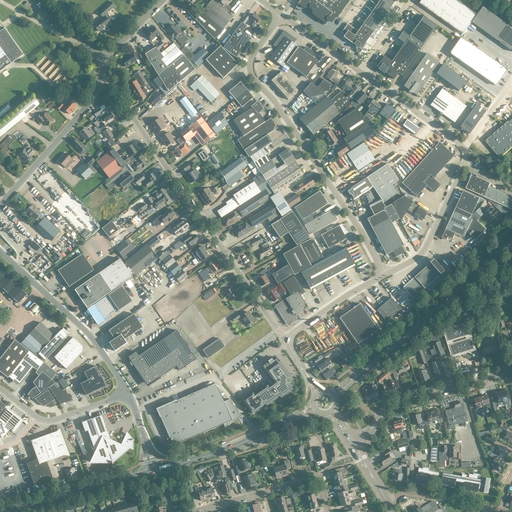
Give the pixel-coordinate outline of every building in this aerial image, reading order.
[(212,0),(202,12),(195,20),(215,39),(233,18),(221,8),(224,5),(224,6),(227,3),(227,2),(228,0),(218,0),(216,3),(212,0)] [(309,11),(316,0),(301,0),(298,5),(297,5),(295,8),(298,10),(307,9),(307,10),(309,11)] [(316,0),(309,11),(311,12),(312,12),(312,15),(326,24),(328,22),(330,22),(331,21),(332,22),(337,16),(338,17),(349,0),(316,0)] [(360,54),(367,43),(366,43),(395,1),(393,0),(380,0),(358,31),(348,24),(341,33),(345,36),(344,37),(352,43),(353,46),(356,49),(357,52),(360,54)] [(422,0),(420,4),(463,35),(477,15),(456,0),(422,0)] [(112,2),(110,4),(99,13),(103,17),(115,6),(112,2)] [(407,9),(412,13),(415,8),(410,4),(407,9)] [(194,16),(198,12),(193,7),(189,11),(194,16)] [(511,50),(511,27),(483,7),(472,23),(511,51),(511,50)] [(250,32),(252,33),(255,36),(262,27),(257,24),(260,19),(254,14),(250,19),(253,20),(250,24),(254,27),(250,32)] [(409,37),(403,32),(398,39),(405,44),(392,62),(384,56),(377,67),(380,69),(379,70),(384,73),(384,72),(394,79),(398,73),(402,76),(438,25),(424,16),(409,37)] [(99,32),(111,23),(106,17),(94,26),(99,32)] [(0,72),(24,55),(5,28),(0,31),(0,46),(1,48),(0,49),(0,23),(1,23),(0,21),(0,72)] [(242,23),(231,37),(244,46),(250,38),(247,36),(242,32),(247,26),(244,24),(242,23)] [(183,40),(186,37),(182,33),(181,34),(179,33),(181,31),(176,26),(175,27),(173,25),(168,30),(171,33),(168,35),(172,39),(174,41),(176,39),(180,36),(183,40)] [(154,27),(146,35),(151,41),(156,36),(161,42),(164,39),(159,33),(154,27)] [(284,31),(276,42),(276,44),(275,46),(278,48),(271,58),(283,67),(298,47),(294,44),(296,40),(284,31)] [(180,36),(176,39),(183,45),(189,40),(186,37),(183,40),(180,36)] [(244,46),(231,37),(223,48),(236,58),(244,46)] [(492,60),(460,39),(449,56),(481,77),(492,60)] [(196,69),(177,46),(162,58),(155,48),(146,54),(148,59),(168,92),(196,69)] [(190,60),(198,68),(201,70),(207,64),(204,61),(206,60),(207,61),(212,56),(211,56),(203,47),(190,60)] [(207,61),(206,61),(224,79),(238,65),(221,47),(211,56),(212,56),(207,61)] [(298,47),(286,63),(306,77),(318,61),(313,58),(315,55),(305,47),(303,51),(298,47)] [(145,61),(143,56),(141,55),(138,57),(139,57),(136,59),(133,54),(123,60),(127,67),(137,61),(140,59),(142,62),(145,61)] [(440,63),(427,54),(404,86),(417,95),(440,63)] [(443,64),(436,74),(459,91),(466,81),(443,64)] [(333,82),(336,84),(339,80),(335,78),(338,75),(332,70),(330,73),(327,78),(332,82),(333,82)] [(135,74),(143,87),(147,84),(140,71),(135,74)] [(288,100),(298,91),(281,72),(271,81),(288,100)] [(318,75),(311,83),(303,92),(310,99),(325,95),(324,93),(328,91),(332,86),(318,75)] [(220,94),(202,76),(193,84),(211,103),(220,94)] [(158,88),(163,84),(157,77),(153,81),(158,88)] [(129,85),(135,94),(140,91),(142,90),(139,86),(140,85),(136,80),(129,85)] [(235,100),(247,90),(244,86),(245,85),(242,80),(234,84),(235,86),(229,92),(232,96),(235,100)] [(342,88),(348,93),(350,90),(351,91),(354,86),(347,81),(342,88)] [(348,93),(346,95),(347,96),(345,98),(349,103),(347,104),(348,106),(354,102),(351,98),(354,94),(356,96),(362,89),(361,89),(357,86),(356,88),(354,86),(351,91),(350,90),(348,93)] [(430,105),(455,123),(466,107),(442,89),(430,105)] [(140,91),(135,94),(140,101),(146,97),(145,96),(146,95),(145,93),(144,94),(142,90),(140,91)] [(247,90),(235,100),(242,108),(253,98),(247,90)] [(343,91),(341,92),(334,98),(330,101),(327,97),(300,119),(313,135),(340,113),(348,106),(347,104),(349,103),(345,98),(347,96),(346,95),(343,91)] [(156,95),(155,93),(153,95),(154,96),(150,100),(153,104),(165,95),(163,92),(158,96),(157,94),(156,95)] [(357,102),(360,105),(367,97),(362,92),(354,100),(357,102)] [(16,111),(0,124),(7,131),(22,119),(39,105),(33,97),(16,111)] [(165,97),(157,103),(159,106),(167,100),(165,97)] [(185,97),(180,101),(183,105),(188,101),(185,97)] [(370,108),(375,101),(371,98),(370,100),(368,98),(363,103),(370,108)] [(375,101),(370,108),(368,111),(375,115),(381,106),(375,101)] [(64,107),(60,103),(56,108),(60,111),(61,112),(64,109),(69,114),(73,110),(74,111),(75,109),(75,108),(69,102),(64,107)] [(243,137),(265,122),(259,113),(264,109),(257,102),(251,107),(252,108),(233,121),(243,137)] [(156,104),(149,111),(151,113),(159,106),(156,104)] [(380,113),(388,119),(395,110),(387,104),(380,113)] [(469,134),(485,111),(475,104),(476,105),(460,127),(461,128),(461,130),(466,131),(469,134)] [(109,114),(114,111),(114,110),(111,106),(110,106),(104,109),(104,110),(102,111),(100,108),(93,112),(96,117),(99,115),(100,116),(103,114),(104,117),(107,115),(107,114),(108,113),(109,114)] [(167,109),(164,110),(168,117),(169,116),(171,118),(175,116),(173,113),(171,115),(167,109)] [(199,116),(195,109),(189,113),(189,117),(192,121),(199,116)] [(107,115),(104,117),(103,117),(100,119),(102,122),(105,121),(106,122),(116,116),(115,115),(116,114),(114,111),(109,114),(108,113),(107,114),(107,115)] [(91,121),(94,117),(90,113),(88,112),(85,116),(91,121)] [(42,116),(40,114),(36,118),(41,124),(43,121),(48,126),(53,121),(46,113),(42,116)] [(206,124),(215,135),(228,125),(227,124),(228,123),(219,113),(206,124)] [(349,113),(339,120),(344,128),(354,120),(349,113)] [(194,136),(202,146),(215,136),(201,118),(180,134),(187,142),(194,136)] [(265,122),(243,137),(237,140),(244,150),(268,135),(277,128),(271,118),(265,122)] [(401,128),(403,123),(393,118),(391,123),(401,128)] [(164,123),(161,119),(151,125),(153,129),(154,128),(157,133),(165,128),(163,124),(164,123)] [(411,123),(407,120),(402,126),(414,135),(419,128),(415,125),(411,122),(411,123)] [(99,126),(100,126),(97,121),(93,123),(100,131),(101,130),(99,126)] [(347,148),(349,151),(376,133),(369,122),(343,139),(348,147),(347,148)] [(511,147),(511,126),(509,123),(508,122),(485,142),(500,158),(511,147)] [(91,136),(92,136),(94,134),(90,130),(88,131),(85,128),(80,133),(86,140),(91,136)] [(109,128),(107,129),(103,132),(108,140),(109,143),(113,140),(111,138),(114,137),(109,128)] [(131,129),(123,135),(125,137),(133,132),(131,129)] [(338,141),(331,130),(324,135),(331,146),(338,141)] [(163,141),(167,146),(174,141),(171,138),(172,137),(169,133),(161,138),(163,141)] [(7,148),(15,140),(10,135),(0,145),(0,147),(2,150),(0,151),(0,158),(4,163),(13,154),(7,148)] [(122,135),(114,141),(117,144),(124,138),(122,135)] [(268,135),(244,150),(249,159),(250,158),(263,150),(273,143),(268,135)] [(83,150),(85,148),(77,139),(72,144),(81,152),(83,154),(85,152),(83,150)] [(189,148),(184,142),(180,145),(173,150),(178,157),(176,158),(177,159),(184,155),(183,153),(189,148)] [(358,171),(375,160),(364,143),(347,154),(358,171)] [(439,143),(419,165),(434,178),(454,156),(439,143)] [(138,151),(133,144),(126,149),(130,156),(138,151)] [(344,144),(335,150),(340,157),(349,151),(347,148),(344,144)] [(25,152),(27,150),(26,148),(18,156),(27,165),(29,162),(24,156),(27,153),(25,152)] [(28,150),(27,150),(25,152),(27,153),(24,156),(29,162),(34,157),(33,155),(35,153),(30,148),(28,150)] [(264,190),(265,190),(265,189),(270,197),(304,175),(293,158),(294,158),(287,148),(278,154),(278,155),(270,160),(258,169),(269,187),(265,189),(264,190)] [(209,157),(204,150),(198,154),(203,161),(209,157)] [(250,158),(253,161),(258,169),(270,160),(263,150),(250,158)] [(120,164),(110,151),(97,162),(110,178),(131,161),(128,158),(120,164)] [(72,159),(73,160),(75,156),(73,154),(70,158),(65,153),(58,161),(65,167),(72,159)] [(214,154),(210,156),(216,164),(219,162),(214,154)] [(132,166),(136,172),(142,168),(147,165),(141,156),(136,159),(138,162),(132,166)] [(252,179),(254,182),(233,196),(234,197),(226,203),(227,205),(217,212),(221,218),(231,211),(265,190),(264,190),(265,189),(269,187),(258,169),(253,161),(251,162),(250,163),(245,156),(241,159),(234,164),(239,172),(248,166),(251,171),(252,171),(256,177),(252,179)] [(95,161),(91,157),(85,162),(89,167),(95,161)] [(84,163),(76,170),(85,180),(86,179),(87,180),(93,174),(92,174),(93,173),(84,163)] [(185,172),(191,168),(188,164),(182,167),(185,172)] [(221,174),(220,175),(222,179),(224,178),(226,181),(226,182),(229,187),(243,177),(239,172),(234,164),(220,173),(221,174)] [(373,187),(375,190),(380,199),(382,201),(383,203),(397,193),(392,185),(399,181),(387,164),(347,191),(350,196),(351,195),(354,200),(373,187)] [(434,178),(419,165),(402,184),(417,197),(427,186),(434,193),(441,185),(434,179),(434,178)] [(113,185),(118,181),(124,176),(128,173),(124,167),(109,180),(113,185)] [(197,179),(193,172),(186,176),(191,184),(197,179)] [(157,180),(153,173),(148,177),(150,180),(145,183),(147,187),(153,184),(152,183),(157,180)] [(135,180),(134,179),(129,174),(125,177),(124,176),(118,181),(123,188),(131,182),(131,183),(135,180)] [(135,180),(131,183),(132,183),(135,187),(140,182),(145,179),(142,175),(135,180)] [(484,197),(489,187),(491,183),(477,177),(477,176),(475,175),(470,177),(469,179),(470,179),(466,189),(484,197)] [(310,177),(301,183),(296,187),(299,191),(304,187),(306,190),(311,187),(315,184),(310,177)] [(225,183),(221,187),(220,187),(221,189),(222,188),(225,192),(228,187),(225,183)] [(213,192),(214,193),(216,195),(217,195),(219,194),(219,192),(219,190),(218,189),(220,187),(221,187),(219,185),(212,190),(213,192)] [(511,201),(506,195),(489,187),(484,197),(488,198),(506,217),(511,211),(511,201)] [(158,200),(167,194),(163,188),(158,192),(157,191),(156,192),(155,191),(152,194),(155,198),(156,197),(158,200)] [(200,196),(202,199),(212,193),(208,188),(206,190),(206,189),(200,192),(202,195),(200,196)] [(368,191),(366,193),(366,194),(362,197),(365,205),(373,201),(372,199),(374,198),(375,201),(380,199),(375,190),(369,193),(368,191)] [(241,214),(243,217),(270,199),(265,191),(237,209),(238,210),(241,214)] [(303,221),(328,204),(320,191),(294,208),(303,221)] [(479,208),(476,207),(480,198),(464,191),(459,200),(479,209),(479,208)] [(214,193),(213,192),(212,193),(202,199),(206,206),(214,201),(213,201),(216,199),(212,195),(214,193)] [(296,194),(285,202),(279,192),(270,198),(276,208),(282,218),(292,211),(290,208),(301,201),(296,194)] [(170,199),(167,194),(158,200),(153,203),(156,209),(165,203),(170,199)] [(422,221),(428,212),(420,207),(419,207),(413,203),(413,202),(403,196),(392,204),(400,219),(400,220),(407,210),(414,215),(422,221)] [(154,202),(150,197),(145,200),(149,206),(154,202)] [(142,199),(134,204),(136,207),(144,202),(142,199)] [(374,216),(367,219),(367,220),(370,224),(372,228),(390,219),(386,212),(385,212),(384,209),(385,208),(380,200),(369,206),(374,216)] [(459,200),(456,208),(472,215),(479,209),(459,200)] [(137,209),(140,213),(147,208),(144,204),(137,209)] [(385,212),(386,212),(390,219),(392,223),(400,219),(392,204),(391,205),(385,208),(384,209),(385,212)] [(26,212),(39,224),(36,227),(51,241),(60,231),(45,218),(44,218),(40,215),(42,214),(32,205),(26,212)] [(252,226),(253,227),(267,218),(271,224),(280,218),(277,212),(272,205),(248,219),(249,221),(252,226)] [(150,206),(147,208),(140,213),(137,215),(141,221),(154,212),(150,206)] [(469,218),(470,224),(467,232),(475,240),(486,230),(477,220),(472,215),(456,208),(454,211),(469,218)] [(479,209),(472,215),(477,220),(483,214),(481,212),(482,211),(479,208),(479,209)] [(160,222),(161,224),(163,222),(164,223),(168,221),(169,221),(172,219),(171,218),(175,215),(173,214),(174,213),(172,211),(171,211),(170,209),(161,216),(159,214),(151,221),(155,226),(160,222)] [(486,216),(490,221),(495,216),(492,212),(491,212),(489,209),(483,214),(486,216)] [(236,217),(241,214),(238,210),(233,213),(233,212),(223,219),(228,226),(233,223),(238,220),(236,217)] [(338,220),(332,210),(305,225),(310,235),(338,220)] [(452,216),(470,224),(469,218),(454,211),(452,216)] [(280,220),(297,246),(309,238),(292,212),(280,220)] [(464,238),(467,232),(470,224),(452,216),(446,230),(442,238),(447,240),(448,237),(453,239),(455,234),(464,238)] [(390,219),(372,228),(381,246),(399,237),(392,223),(390,219)] [(189,227),(183,220),(175,226),(178,230),(175,233),(177,236),(180,233),(189,227)] [(109,238),(118,230),(111,221),(102,229),(109,238)] [(249,232),(247,229),(252,226),(249,221),(244,224),(234,230),(239,238),(249,232)] [(160,230),(164,237),(173,231),(168,224),(160,230)] [(328,249),(333,246),(345,240),(343,236),(346,230),(342,224),(333,229),(321,235),(328,249)] [(108,239),(115,248),(131,236),(123,227),(108,239)] [(84,240),(90,234),(86,230),(80,236),(84,240)] [(188,243),(190,246),(198,241),(194,235),(189,239),(187,236),(182,239),(182,240),(185,244),(186,244),(188,243)] [(61,237),(52,244),(59,252),(68,245),(61,237)] [(399,237),(381,246),(386,255),(392,252),(395,258),(406,252),(403,246),(404,246),(399,237)] [(324,260),(313,240),(311,241),(311,239),(299,245),(300,246),(283,255),(294,276),(301,272),(310,290),(355,266),(345,248),(324,260)] [(185,244),(182,240),(177,244),(179,248),(185,244)] [(40,248),(33,241),(30,244),(37,251),(40,248)] [(122,258),(132,250),(125,242),(116,249),(122,258)] [(250,242),(238,249),(248,267),(261,260),(250,242)] [(147,244),(124,263),(135,276),(158,258),(147,244)] [(28,247),(35,254),(37,251),(30,245),(28,247)] [(198,256),(205,251),(202,246),(192,253),(193,256),(196,254),(198,256)] [(269,246),(263,249),(261,246),(254,249),(259,257),(271,251),(269,246)] [(159,258),(167,269),(175,262),(167,251),(159,258)] [(205,251),(198,256),(195,258),(198,263),(209,256),(205,251)] [(82,254),(58,271),(64,281),(63,282),(67,289),(72,285),(94,270),(82,254)] [(125,263),(124,264),(119,258),(74,290),(75,291),(75,290),(83,302),(82,303),(83,304),(84,303),(87,307),(133,275),(125,263)] [(430,263),(403,288),(413,299),(440,275),(441,275),(445,272),(433,259),(429,262),(430,263)] [(175,262),(167,269),(180,283),(188,277),(175,262)] [(209,267),(208,268),(199,274),(204,282),(209,279),(208,278),(209,277),(207,274),(210,272),(212,274),(218,270),(214,263),(209,267)] [(272,275),(277,284),(293,275),(287,265),(272,275)] [(0,286),(18,304),(27,294),(0,269),(0,286)] [(260,273),(262,276),(257,280),(262,286),(270,281),(270,280),(269,277),(268,277),(266,274),(268,273),(266,269),(260,273)] [(41,279),(49,273),(48,271),(39,277),(41,279)] [(359,275),(362,280),(367,277),(366,275),(368,273),(367,271),(359,275)] [(295,316),(308,307),(300,295),(305,292),(294,276),(283,283),(290,294),(289,294),(291,296),(287,298),(285,299),(293,311),(295,316)] [(239,284),(235,278),(230,281),(234,287),(239,284)] [(176,297),(183,293),(182,291),(192,285),(188,279),(171,289),(176,297)] [(281,295),(287,291),(282,283),(276,287),(274,285),(266,291),(269,296),(271,299),(274,302),(280,298),(276,292),(278,290),(281,295)] [(119,311),(132,301),(121,285),(87,309),(87,310),(93,317),(95,324),(97,323),(98,325),(111,316),(110,314),(117,309),(119,311)] [(206,301),(214,294),(217,292),(214,288),(203,297),(206,301)] [(225,292),(231,301),(237,297),(231,288),(225,292)] [(192,290),(179,301),(183,306),(196,294),(192,290)] [(280,298),(282,301),(275,306),(288,325),(289,325),(297,320),(295,316),(293,311),(285,299),(287,298),(285,295),(280,298)] [(384,304),(394,315),(401,309),(391,298),(384,304)] [(29,307),(37,314),(41,309),(34,303),(29,307)] [(339,318),(357,345),(374,333),(376,333),(377,331),(378,331),(360,304),(355,307),(354,307),(353,309),(339,318)] [(394,315),(384,304),(377,310),(387,322),(394,315)] [(241,317),(247,326),(254,321),(248,312),(241,317)] [(143,328),(134,314),(109,331),(114,339),(108,343),(113,349),(115,351),(117,350),(118,350),(127,343),(125,340),(143,328)] [(238,314),(231,318),(234,322),(240,318),(238,314)] [(506,328),(503,317),(497,319),(497,318),(495,318),(498,329),(500,329),(506,328)] [(29,334),(44,348),(55,336),(40,323),(29,334)] [(446,331),(455,355),(476,347),(467,323),(446,331)] [(55,336),(44,348),(38,354),(45,361),(65,340),(65,339),(68,336),(65,333),(66,331),(63,328),(62,329),(55,336)] [(196,359),(176,330),(139,356),(136,352),(128,357),(131,362),(130,363),(132,366),(133,365),(139,374),(140,373),(147,383),(151,384),(177,366),(180,371),(196,359)] [(198,343),(192,335),(194,334),(191,330),(184,335),(188,341),(190,339),(195,345),(198,343)] [(36,356),(38,354),(44,348),(29,334),(21,343),(36,356)] [(433,345),(428,347),(430,353),(431,356),(433,355),(435,358),(438,357),(438,358),(445,356),(445,354),(438,335),(430,337),(433,345)] [(81,347),(82,346),(73,337),(54,358),(67,370),(82,353),(81,352),(84,349),(81,347)] [(219,339),(209,346),(203,350),(208,358),(225,347),(219,339)] [(484,346),(485,349),(481,350),(483,354),(495,351),(494,350),(497,350),(494,339),(491,340),(492,344),(484,346)] [(0,371),(8,378),(9,377),(29,351),(15,340),(0,358),(0,371)] [(336,348),(323,355),(325,357),(325,358),(326,357),(327,358),(335,354),(337,356),(343,353),(340,346),(336,348)] [(431,356),(430,353),(428,347),(422,349),(428,366),(432,364),(436,377),(444,374),(441,365),(441,364),(441,363),(440,362),(439,361),(434,363),(431,356)] [(418,353),(421,360),(422,365),(426,363),(425,359),(422,351),(421,349),(417,350),(418,353)] [(20,384),(33,368),(37,371),(43,363),(29,351),(9,377),(13,381),(14,380),(20,384)] [(325,357),(323,355),(318,357),(313,360),(316,363),(320,360),(325,357)] [(289,377),(290,376),(277,358),(273,361),(272,359),(268,362),(263,366),(273,381),(257,393),(258,394),(255,396),(253,393),(243,400),(252,414),(263,406),(262,405),(264,403),(267,406),(277,399),(276,397),(279,395),(281,398),(290,392),(286,386),(289,384),(290,383),(290,382),(290,380),(290,379),(289,377)] [(331,364),(327,359),(317,365),(321,371),(331,364)] [(395,366),(396,368),(398,373),(410,369),(406,360),(396,364),(397,365),(395,366)] [(56,383),(51,380),(57,373),(44,363),(36,373),(39,376),(33,383),(36,387),(34,388),(34,389),(32,390),(31,392),(30,392),(28,394),(29,394),(31,396),(32,396),(33,398),(48,389),(56,383)] [(84,373),(88,380),(80,383),(86,396),(106,386),(95,366),(84,373)] [(327,379),(335,374),(333,370),(324,376),(327,379)] [(426,370),(418,373),(421,382),(429,379),(426,370)] [(386,377),(384,374),(377,380),(380,383),(386,377)] [(69,387),(64,378),(49,388),(60,404),(72,400),(65,390),(69,387)] [(218,388),(214,385),(176,401),(176,400),(175,401),(175,402),(157,410),(160,417),(159,417),(160,418),(170,439),(171,438),(174,445),(182,441),(182,443),(223,424),(225,428),(225,427),(241,416),(229,400),(224,402),(218,388)] [(375,385),(368,387),(371,397),(378,395),(375,385)] [(49,407),(50,407),(51,407),(52,407),(53,407),(54,407),(54,406),(55,406),(53,401),(54,400),(48,390),(35,399),(44,407),(45,406),(46,407),(48,407),(49,407)] [(507,390),(502,391),(503,392),(502,392),(504,402),(510,401),(508,391),(507,391),(507,390)] [(496,392),(496,393),(498,403),(504,402),(502,392),(501,392),(500,391),(496,392)] [(481,398),(484,409),(490,408),(487,396),(481,398)] [(484,409),(481,398),(475,400),(477,409),(481,408),(481,411),(484,410),(484,409)] [(468,422),(465,409),(464,405),(461,405),(461,402),(453,404),(454,409),(445,412),(449,424),(450,429),(456,428),(455,426),(459,425),(468,422)] [(498,414),(495,402),(490,403),(492,408),(491,408),(493,416),(498,414)] [(11,412),(7,408),(0,416),(0,424),(7,433),(10,430),(13,433),(14,431),(20,423),(20,419),(11,412)] [(481,419),(478,409),(474,411),(474,412),(473,412),(475,419),(476,419),(476,420),(481,419)] [(427,413),(429,419),(426,420),(427,425),(430,424),(430,423),(438,420),(438,424),(443,422),(441,413),(437,414),(437,412),(434,412),(433,411),(427,413)] [(113,442),(111,441),(102,415),(82,423),(85,432),(88,431),(95,453),(95,455),(94,455),(92,461),(91,462),(112,463),(128,449),(126,448),(128,447),(132,448),(132,440),(127,434),(123,444),(121,446),(116,443),(115,441),(113,442)] [(422,423),(422,421),(420,415),(412,417),(415,425),(419,424),(420,428),(422,423)] [(394,433),(398,432),(399,434),(402,433),(402,430),(401,427),(404,427),(402,420),(394,422),(395,429),(393,429),(394,433)] [(58,431),(31,441),(37,460),(26,463),(34,484),(44,480),(44,481),(52,479),(46,462),(64,456),(71,457),(62,433),(58,431)] [(511,434),(511,435),(511,434),(507,432),(503,439),(511,443),(511,442),(511,434)] [(487,436),(484,440),(493,445),(496,440),(487,436)] [(413,438),(410,438),(410,443),(410,446),(410,448),(411,447),(411,448),(422,445),(421,441),(418,442),(418,441),(411,442),(411,441),(414,440),(413,438)] [(409,446),(407,440),(397,443),(399,448),(409,446)] [(335,445),(328,447),(331,456),(328,456),(330,463),(337,462),(336,457),(338,456),(335,445)] [(303,446),(294,449),(297,461),(300,461),(300,458),(306,457),(303,446)] [(442,446),(443,447),(441,448),(441,453),(439,453),(440,461),(448,460),(447,457),(449,456),(449,452),(447,453),(447,446),(442,446)] [(456,458),(456,460),(461,460),(460,454),(457,454),(457,446),(449,447),(450,458),(456,458)] [(500,446),(496,454),(502,458),(503,457),(507,459),(509,456),(510,456),(511,454),(511,453),(511,452),(500,446)] [(326,460),(323,448),(316,450),(319,462),(326,460)] [(314,461),(311,450),(305,452),(308,462),(314,461)] [(390,450),(383,454),(385,456),(379,460),(383,466),(393,461),(389,455),(392,453),(390,450)] [(491,453),(489,456),(494,459),(492,463),(493,464),(492,465),(494,465),(493,466),(496,468),(494,470),(500,472),(501,469),(502,469),(503,467),(504,468),(506,464),(500,461),(502,459),(491,453)] [(238,461),(240,466),(238,467),(238,466),(234,467),(236,475),(240,474),(239,471),(241,470),(241,471),(241,472),(249,469),(246,459),(238,461)] [(279,467),(282,477),(288,475),(286,470),(290,469),(288,461),(284,462),(284,463),(281,464),(281,466),(279,467)] [(220,476),(226,475),(223,465),(215,467),(215,468),(214,468),(217,478),(221,477),(220,476)] [(282,477),(279,467),(274,469),(273,465),(268,466),(271,474),(275,473),(276,478),(282,477)] [(335,470),(336,473),(332,474),(334,481),(342,478),(341,475),(346,473),(344,467),(335,470)] [(74,468),(65,471),(68,481),(77,479),(74,468)] [(478,492),(479,489),(481,489),(480,492),(488,493),(490,479),(483,478),(482,481),(480,480),(481,476),(479,476),(479,475),(474,474),(474,475),(469,474),(468,478),(467,478),(467,475),(462,474),(462,477),(430,471),(428,470),(429,469),(423,468),(423,469),(419,468),(418,474),(420,474),(420,476),(417,476),(416,483),(429,486),(431,478),(430,478),(431,475),(443,477),(442,477),(441,485),(455,487),(456,481),(461,482),(460,488),(465,488),(464,490),(478,492)] [(393,473),(396,473),(395,481),(402,482),(403,474),(400,474),(400,470),(394,469),(393,473)] [(243,477),(240,478),(239,475),(236,476),(237,483),(241,482),(240,481),(244,480),(246,487),(246,488),(254,485),(251,475),(243,477)] [(342,478),(334,481),(336,487),(339,486),(340,489),(344,488),(347,487),(345,482),(343,482),(342,478)] [(225,480),(226,484),(221,485),(224,495),(230,493),(229,489),(232,488),(230,479),(225,480)] [(193,487),(194,491),(195,496),(199,495),(201,501),(208,499),(206,494),(205,490),(201,491),(201,489),(198,490),(197,486),(193,487)] [(206,494),(208,499),(215,497),(212,488),(212,487),(209,488),(210,489),(205,490),(206,494)] [(302,495),(306,494),(307,500),(304,501),(305,504),(308,503),(316,501),(314,494),(309,495),(308,490),(301,492),(302,495)] [(338,493),(339,500),(353,496),(352,493),(347,494),(346,491),(338,493)] [(353,496),(339,500),(341,506),(350,504),(349,501),(353,499),(353,496)] [(275,499),(279,511),(287,508),(286,505),(291,504),(289,498),(284,500),(283,497),(275,499)] [(316,501),(308,503),(311,511),(310,511),(313,511),(313,509),(318,508),(316,501)] [(432,502),(429,504),(421,509),(420,508),(419,508),(419,506),(413,510),(414,511),(426,511),(432,509),(430,506),(435,502),(432,502)] [(121,507),(122,511),(137,511),(135,503),(121,507)] [(250,511),(255,511),(261,511),(259,503),(249,506),(250,511)]
